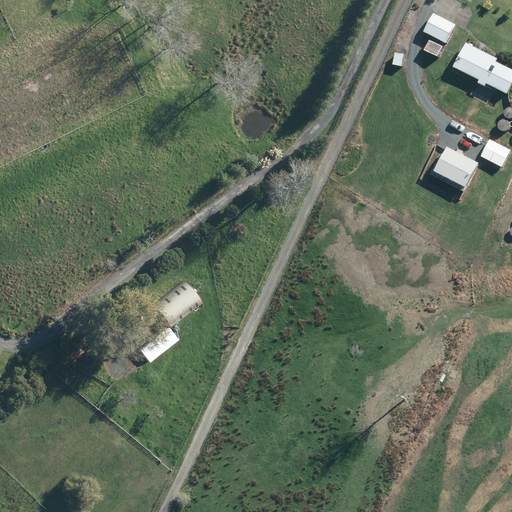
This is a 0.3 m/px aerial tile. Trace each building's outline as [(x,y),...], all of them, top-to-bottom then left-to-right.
[(455,26),(433,14),(423,34),(445,45),(455,26)] [(444,48),(428,41),(423,52),(438,59),(444,48)] [(507,97),(511,87),(511,71),(496,63),(497,60),(465,44),(452,69),(478,82),(476,85),(484,89),(485,86),(507,97)] [(405,68),(406,55),(393,54),(392,67),(405,68)] [(511,108),(506,105),(495,128),(507,134),(511,125),(511,108)] [(511,148),(492,139),(484,156),(506,168),(511,156),(511,148)] [(451,145),(436,174),(471,191),(486,163),(451,145)] [(153,303),(170,325),(203,299),(187,277),(153,303)] [(139,349),(149,362),(178,339),(168,326),(139,349)]
